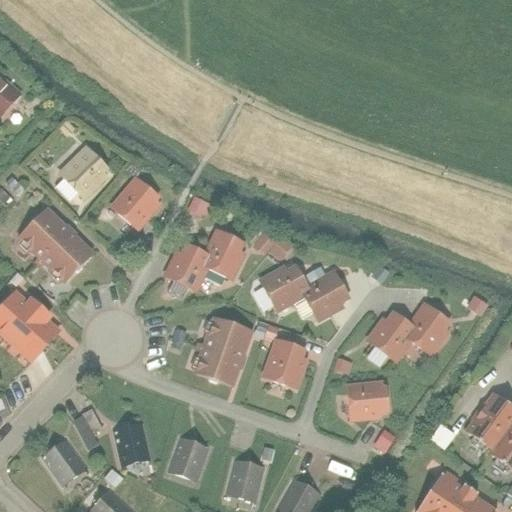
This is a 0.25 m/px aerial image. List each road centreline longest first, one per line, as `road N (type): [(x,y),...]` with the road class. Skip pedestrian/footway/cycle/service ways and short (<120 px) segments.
road 1 (residential): [(0,425),(98,331),(119,367),(286,429)]
road 2 (residential): [(361,288),(317,345),(286,429)]
